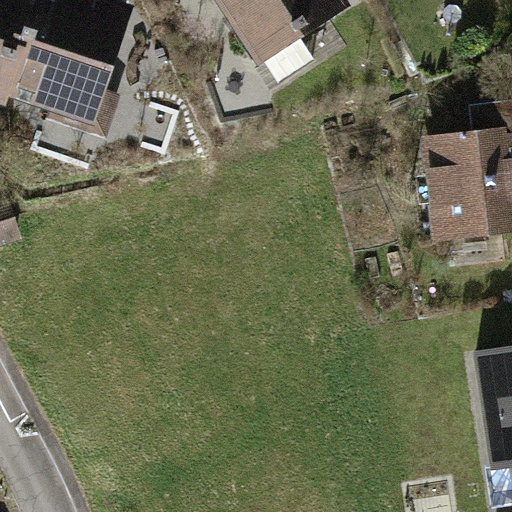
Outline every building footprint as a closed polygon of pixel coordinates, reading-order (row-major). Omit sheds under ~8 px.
[(0,0),(0,100),(13,105),(47,0),(0,0)] [(99,0),(47,0),(15,99),(99,127),(137,12),(99,0)] [(251,0),(257,8),(234,23),(279,91),(323,62),(307,38),(349,11),(341,0),(251,0)] [(477,139),(430,144),(440,241),(511,233),(511,101),(474,106),(477,139)] [(190,126),(165,130),(169,154),(194,150),(190,126)] [(0,192),(0,229),(14,224),(0,192)] [(511,351),(484,356),(501,469),(511,467),(511,351)]
